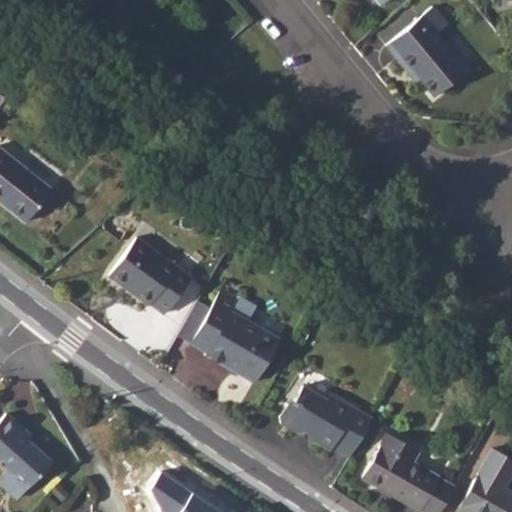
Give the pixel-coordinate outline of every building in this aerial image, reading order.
[(444,22),(430,5),(384,43),(408,71),(411,68),(433,95),(464,68),(433,32),(444,22)] [(0,146),(0,201),(23,221),(50,188),(0,146)] [(139,239),(110,275),(148,306),(150,304),(163,314),(190,281),(139,239)] [(222,290),(192,343),(207,352),(205,354),(253,383),(277,342),(232,314),(240,301),(222,290)] [(332,446),(349,457),(372,418),(331,394),(327,400),(303,386),(294,400),(286,402),(279,412),(280,421),(294,429),(302,428),(312,434),(313,440),(329,450),(332,446)] [(9,412),(0,422),(0,464),(5,469),(0,476),(0,482),(18,497),(52,460),(30,440),(34,436),(9,412)] [(364,474),(421,508),(439,476),(414,462),(423,446),(392,427),(364,474)] [(511,458),(496,449),(458,511),(511,511),(511,492),(508,490),(511,482),(511,458)] [(222,511),(165,473),(152,490),(162,511),(222,511)]
